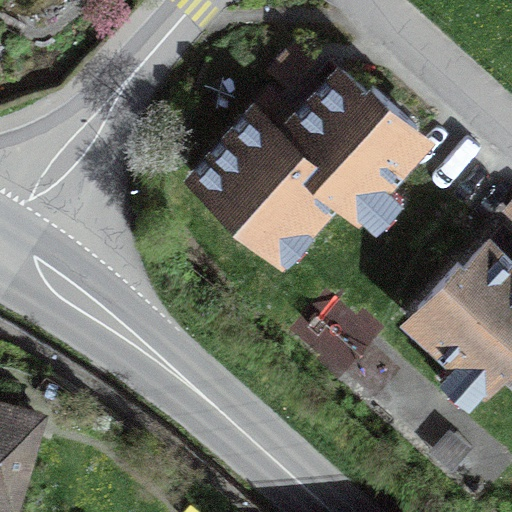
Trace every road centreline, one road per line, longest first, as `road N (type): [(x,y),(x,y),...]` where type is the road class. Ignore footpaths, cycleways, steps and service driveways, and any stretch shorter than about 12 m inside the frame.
road 1 (tertiary): [(0,250),(136,343),(333,511)]
road 2 (unclassified): [(0,232),(198,0)]
road 3 (residential): [(348,0),(511,140)]
